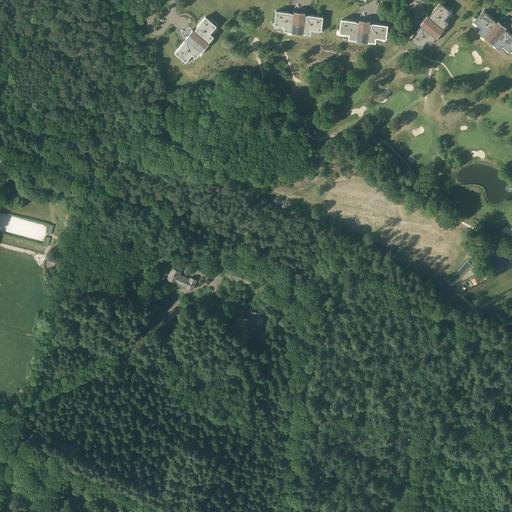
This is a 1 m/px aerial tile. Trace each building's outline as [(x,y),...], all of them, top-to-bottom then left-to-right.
[(428,15),(427,15),(426,14),(425,14),(424,13),(423,16),(422,16),(422,17),(421,17),(421,18),(421,19),(421,20),(419,23),(421,24),(422,25),(420,27),(411,39),(418,45),(421,47),(425,51),(431,43),(434,40),(437,36),(442,29),(446,25),(448,22),(455,14),(451,11),(448,9),(449,8),(446,6),(445,7),(441,3),(431,14),(429,17),(428,15)] [(304,13),(305,12),(305,11),(305,10),(305,9),(304,8),(301,10),(301,9),(300,8),(299,8),(298,8),(298,9),(297,9),(297,10),(294,10),(294,11),(293,13),(290,13),(276,11),(275,12),(274,21),(274,24),(273,29),(283,31),(287,31),(292,32),(300,33),(306,34),(310,34),(320,35),(320,30),(321,27),(322,27),(323,23),(321,23),(322,18),(322,17),(307,15),(304,15),(304,13)] [(507,28),(508,27),(508,26),(509,25),(509,24),(506,23),(506,22),(505,21),(504,21),(503,21),(502,21),(500,19),(498,21),(497,22),(495,20),(484,10),(483,11),(477,18),(475,21),(472,25),(479,31),(482,34),(486,37),(493,42),(497,46),(500,48),(507,55),(511,51),(511,49),(511,34),(508,31),(506,29),(507,28)] [(192,29),(191,29),(191,28),(190,28),(190,27),(189,27),(188,27),(188,30),(187,30),(186,30),(186,31),(185,31),(185,32),(185,33),(186,34),(184,36),(185,38),(187,39),(185,41),(175,53),(176,53),(182,59),(185,61),(189,65),(196,57),(198,54),(201,50),(207,44),(210,40),(213,37),(219,29),(216,26),(213,23),(214,22),(211,20),(210,21),(206,17),(205,17),(196,28),(194,31),(192,29)] [(371,21),(371,20),(371,19),(371,18),(371,17),(368,18),(367,17),(366,17),(365,17),(364,17),(363,18),(360,18),(360,20),(360,22),(357,21),(342,19),(342,20),(341,29),(340,33),(339,38),(349,39),(353,39),(359,40),(367,41),(372,42),(376,42),(386,44),(387,39),(387,35),(388,35),(389,32),(387,31),(388,26),(388,25),(373,23),(370,23),(371,21)] [(511,264),(509,259),(508,257),(501,255),(497,246),(484,253),(486,258),(488,257),(488,259),(487,259),(490,264),(493,262),(498,271),(511,264)] [(167,279),(176,283),(175,284),(185,288),(186,287),(192,289),(196,280),(190,278),(190,279),(179,274),(180,272),(171,268),(167,279)] [(487,271),(480,274),(483,280),(491,276),(487,271)] [(480,274),(471,280),(474,285),(475,284),(479,283),(480,282),(483,280),(480,274)] [(250,334),(260,335),(262,313),(252,312),(250,334)]
